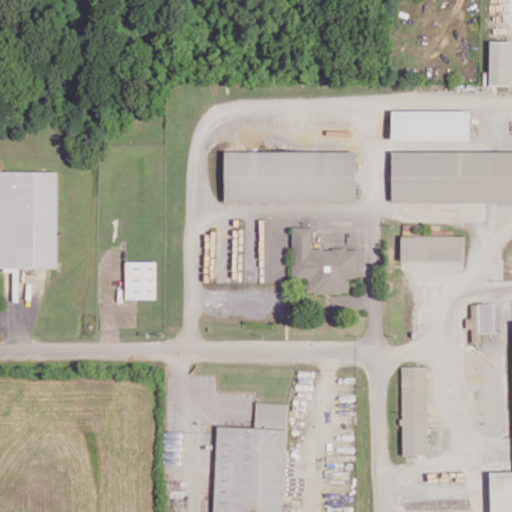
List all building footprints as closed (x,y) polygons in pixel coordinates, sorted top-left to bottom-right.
[(489,84),(511,85),(511,41),(490,41),(489,84)] [(392,135),(470,135),(470,108),(391,108),(392,135)] [(511,148),(392,149),(392,201),(511,199),(511,148)] [(355,149),(225,149),(225,201),(355,200),(355,149)] [(57,171),(0,170),(0,267),(57,267),(57,171)] [(293,277),(306,277),(306,293),(349,292),(348,278),(358,277),(357,248),(312,249),(311,226),(291,227),(293,277)] [(401,260),(464,261),(464,235),(401,235),(401,260)] [(125,298),(156,299),(156,261),(126,261),(125,298)] [(494,303),(471,304),(471,317),(466,317),(466,328),(472,328),(472,342),(481,342),(481,332),(495,332),(494,303)] [(402,455),(428,454),(427,366),(401,367),(402,455)] [(282,511),(287,403),(256,402),(255,427),(217,425),(213,511),(282,511)] [(511,511),(511,471),(490,471),(490,511),(511,511)]
